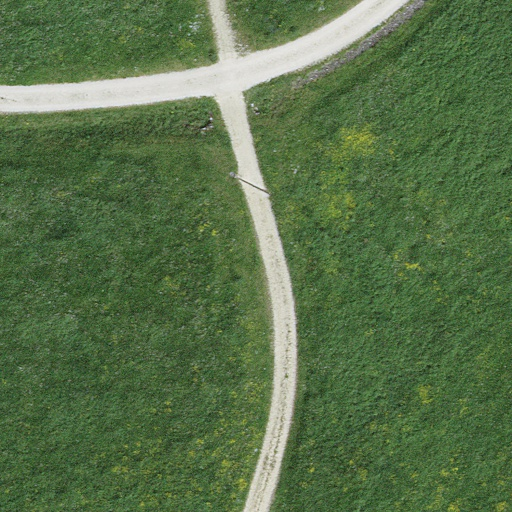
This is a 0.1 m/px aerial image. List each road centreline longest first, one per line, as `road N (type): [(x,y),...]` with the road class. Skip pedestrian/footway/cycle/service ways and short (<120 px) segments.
road 1 (track): [(254,511),(283,413),(281,283),(227,81)]
road 2 (track): [(388,0),(328,39),(227,81),(0,102)]
